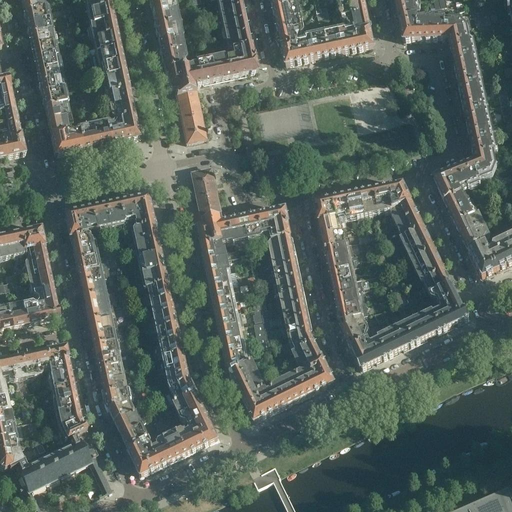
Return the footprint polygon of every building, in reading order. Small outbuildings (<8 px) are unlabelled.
[(43,12),(40,0),(30,0),(21,2),(24,16),(43,12)] [(110,11),(107,0),(95,0),(86,2),(89,16),(110,11)] [(242,11),(239,0),(229,0),(218,2),(221,15),(242,11)] [(296,7),(295,0),(271,0),(274,12),(296,7)] [(418,5),(416,0),(393,0),(396,10),(418,5)] [(446,8),(444,0),(441,0),(433,2),(434,6),(435,10),(446,8)] [(174,14),(171,1),(150,5),(153,19),(174,14)] [(364,3),(344,7),(342,7),(345,20),(366,15),(364,3)] [(418,14),(419,12),(418,5),(396,10),(399,24),(418,20),(419,18),(418,14)] [(299,19),(296,7),(274,12),(276,24),(299,19)] [(48,23),(45,11),(43,12),(24,16),(27,28),(48,23)] [(113,25),(110,11),(89,16),(92,29),(113,25)] [(245,24),(242,11),(221,15),(224,28),(245,24)] [(177,28),(174,14),(153,19),(155,32),(177,28)] [(370,32),(366,15),(345,20),(346,25),(347,25),(348,27),(350,28),(351,28),(352,33),(355,32),(355,35),(370,32)] [(302,31),(299,19),(276,24),(279,36),(302,31)] [(418,45),(417,25),(419,24),(418,20),(399,24),(403,45),(418,45)] [(446,43),(445,26),(445,22),(431,23),(432,44),(446,43)] [(50,35),(48,23),(27,28),(29,40),(50,35)] [(432,44),(431,23),(425,23),(419,24),(417,25),(418,45),(432,44)] [(247,37),(245,24),(224,28),(227,41),(247,37)] [(113,25),(92,29),(87,30),(90,44),(95,43),(116,39),(113,25)] [(469,46),(466,31),(458,26),(445,26),(446,43),(450,43),(451,49),(469,46)] [(180,42),(177,28),(155,32),(158,46),(179,42),(180,42)] [(300,44),(299,40),(300,40),(303,36),(302,31),(279,36),(282,51),(297,48),(298,48),(300,45),(300,44)] [(358,55),(355,45),(357,44),(355,35),(355,32),(352,33),(339,35),(344,58),(358,55)] [(374,51),(370,32),(355,35),(357,44),(355,45),(358,55),(374,51)] [(53,47),(50,35),(29,40),(32,52),(53,47)] [(344,58),(339,35),(325,38),(330,61),(344,58)] [(250,49),(247,37),(227,41),(229,53),(231,54),(233,53),(250,49)] [(330,61),(325,38),(312,41),(316,64),(330,61)] [(119,52),(116,39),(95,43),(98,57),(119,52)] [(316,64),(312,41),(305,43),(305,44),(300,45),(298,48),(297,48),(299,57),(300,56),(303,67),(316,64)] [(182,55),(179,42),(158,46),(161,60),(182,55)] [(476,58),(473,45),(469,46),(451,49),(454,63),(476,58)] [(55,59),(53,47),(32,52),(34,63),(55,59)] [(303,67),(300,56),(299,57),(297,48),(282,51),(286,70),(303,67)] [(257,76),(254,63),(253,63),(250,49),(233,53),(233,57),(239,56),(244,79),(257,76)] [(122,66),(119,52),(98,57),(100,71),(122,66)] [(183,72),(181,65),(184,64),(182,55),(161,60),(165,76),(183,72)] [(244,79),(239,56),(233,57),(234,62),(226,64),(229,82),(244,79)] [(478,72),(476,58),(454,63),(457,77),(478,72)] [(58,71),(55,59),(34,63),(37,75),(58,71)] [(229,82),(226,64),(225,62),(225,61),(210,64),(215,85),(229,82)] [(215,85),(210,64),(196,68),(196,70),(200,88),(215,85)] [(125,80),(122,66),(100,71),(103,84),(125,80)] [(200,88),(196,70),(183,72),(165,76),(166,80),(167,80),(169,90),(168,91),(169,94),(170,95),(175,94),(176,100),(195,96),(196,96),(194,90),(200,88)] [(61,83),(58,71),(37,75),(39,87),(61,83)] [(481,86),(478,72),(457,77),(460,90),(481,86)] [(0,103),(12,101),(9,91),(10,91),(8,80),(0,81),(0,103)] [(128,93),(125,80),(103,84),(106,98),(108,98),(128,93)] [(506,91),(503,81),(495,83),(498,97),(506,95),(506,91)] [(63,95),(61,83),(39,87),(42,99),(63,95)] [(484,100),(481,86),(460,90),(460,92),(456,92),(459,105),(484,100)] [(131,107),(128,93),(108,98),(109,104),(107,104),(109,112),(131,107)] [(66,107),(63,95),(42,99),(44,111),(64,107),(66,107)] [(509,109),(507,99),(506,95),(498,97),(501,110),(509,109)] [(206,144),(195,96),(176,100),(186,148),(206,144)] [(487,113),(484,100),(459,105),(461,117),(465,117),(465,118),(487,113)] [(0,116),(14,114),(12,101),(0,103),(0,116)] [(69,120),(68,113),(66,113),(64,107),(44,111),(47,125),(69,120)] [(133,121),(131,107),(109,112),(110,119),(112,119),(112,122),(116,125),(133,121)] [(511,122),(511,121),(510,114),(509,109),(501,110),(503,118),(505,119),(506,124),(511,122)] [(490,127),(487,113),(465,118),(468,132),(490,127)] [(0,129),(17,126),(15,117),(14,114),(0,116),(0,129)] [(70,131),(69,128),(71,128),(69,120),(47,125),(50,139),(68,135),(70,131)] [(138,142),(133,121),(116,125),(113,129),(110,127),(106,128),(110,149),(138,143),(137,142),(138,142)] [(20,139),(17,126),(0,129),(0,138),(1,141),(4,142),(3,143),(20,139)] [(493,141),(490,127),(468,132),(471,145),(493,141)] [(110,149),(106,128),(101,129),(99,128),(92,129),(96,151),(110,149)] [(96,151),(92,129),(84,131),(83,133),(78,134),(83,154),(96,151)] [(83,154),(78,134),(74,135),(72,138),(68,135),(50,139),(55,160),(83,154)] [(23,154),(20,139),(3,143),(2,145),(6,162),(20,159),(22,160),(24,160),(25,158),(25,155),(23,154)] [(496,154),(493,141),(471,145),(474,159),(492,155),(496,154)] [(495,170),(492,155),(474,159),(475,165),(472,166),(479,183),(491,179),(495,170)] [(479,183),(472,166),(459,172),(466,190),(467,192),(480,187),(479,183)] [(466,190),(459,172),(445,177),(450,191),(454,190),(455,194),(458,192),(459,194),(460,193),(466,190)] [(215,185),(213,179),(212,173),(192,177),(195,189),(215,185)] [(455,194),(454,190),(450,191),(445,177),(433,182),(445,205),(462,197),(460,193),(459,194),(458,192),(455,194)] [(217,197),(215,185),(195,189),(197,201),(217,197)] [(411,205),(403,188),(388,192),(392,214),(411,205)] [(392,214),(388,192),(374,195),(378,216),(384,214),(385,217),(390,216),(392,214)] [(378,216),(374,195),(360,197),(365,221),(373,219),(373,217),(378,216)] [(220,209),(217,197),(197,201),(200,213),(220,209)] [(365,221),(360,197),(347,200),(351,221),(357,220),(357,223),(365,221)] [(450,216),(470,206),(468,203),(466,202),(464,198),(462,197),(445,205),(450,216)] [(351,221),(347,200),(333,203),(337,222),(339,222),(344,221),(344,223),(351,221)] [(157,230),(151,201),(138,204),(143,227),(138,228),(137,229),(138,234),(157,230)] [(337,222),(333,203),(315,207),(319,226),(337,222)] [(143,227),(138,204),(123,207),(127,226),(138,224),(138,228),(143,227)] [(417,217),(411,205),(392,214),(390,216),(393,222),(395,221),(398,227),(417,217)] [(475,217),(470,206),(450,216),(455,227),(475,217)] [(127,229),(127,226),(123,207),(109,210),(114,235),(122,233),(121,231),(127,230),(127,229)] [(222,221),(220,209),(200,213),(203,225),(222,221)] [(114,235),(109,210),(95,213),(99,232),(99,235),(101,235),(106,234),(106,236),(114,235)] [(99,232),(95,213),(80,216),(85,239),(89,238),(89,235),(99,232)] [(291,241),(288,227),(289,227),(286,213),(273,216),(278,239),(272,240),(273,244),(291,240),(291,241)] [(85,239),(80,216),(67,219),(72,242),(85,239)] [(278,239),(273,216),(259,219),(263,238),(272,236),(272,240),(278,239)] [(484,230),(477,216),(475,217),(455,227),(462,240),(484,230)] [(423,230),(417,217),(398,227),(400,232),(398,233),(402,240),(423,230)] [(263,238),(259,219),(244,222),(248,243),(263,240),(263,239),(263,238)] [(233,244),(229,225),(224,226),(222,221),(203,225),(202,225),(203,231),(199,232),(198,233),(199,236),(200,237),(202,246),(201,247),(202,251),(221,248),(221,247),(233,244)] [(248,243),(244,222),(229,225),(233,244),(233,246),(248,243)] [(344,235),(342,228),(340,228),(339,222),(337,222),(319,226),(322,239),(344,235)] [(160,245),(157,230),(138,234),(134,235),(136,241),(134,242),(135,250),(160,245)] [(429,241),(426,235),(423,230),(402,240),(407,251),(429,241)] [(488,247),(489,242),(484,230),(462,240),(468,254),(481,248),(481,250),(486,248),(488,247)] [(46,264),(41,237),(42,236),(41,234),(39,232),(37,233),(36,234),(21,238),(25,256),(28,258),(28,261),(26,265),(27,268),(46,264)] [(348,248),(347,240),(345,240),(344,235),(322,239),(325,253),(347,248),(348,248)] [(25,256),(21,238),(7,240),(12,262),(18,261),(18,259),(23,258),(25,256)] [(97,248),(94,246),(94,243),(92,242),(92,240),(89,238),(85,239),(72,242),(75,254),(97,249),(97,248)] [(12,262),(7,240),(0,241),(0,262),(3,262),(3,264),(12,262)] [(297,269),(294,256),(291,241),(291,240),(273,244),(271,244),(270,246),(276,273),(297,269)] [(434,252),(429,241),(407,251),(413,262),(434,252)] [(511,241),(503,246),(511,265),(511,241)] [(163,260),(160,245),(135,250),(137,259),(139,259),(141,265),(163,260)] [(511,268),(511,265),(503,246),(493,250),(492,252),(489,254),(486,255),(496,276),(511,268)] [(226,263),(224,254),(222,254),(221,248),(202,251),(205,267),(226,263)] [(349,260),(347,248),(325,253),(328,265),(349,260)] [(496,276),(486,255),(489,254),(486,248),(481,250),(481,248),(468,254),(482,283),(496,276)] [(98,261),(97,257),(99,256),(97,249),(75,254),(77,266),(98,261)] [(439,263),(434,252),(413,262),(418,273),(439,263)] [(257,266),(255,259),(248,260),(249,268),(257,266)] [(166,275),(163,260),(141,265),(142,270),(140,271),(142,280),(166,275)] [(352,272),(349,260),(328,265),(330,277),(352,272)] [(102,273),(101,265),(99,266),(98,261),(77,266),(80,278),(101,273),(102,273)] [(229,277),(226,263),(205,267),(208,281),(227,277),(229,277)] [(445,274),(439,263),(418,273),(423,285),(425,284),(445,274)] [(49,277),(46,264),(27,268),(28,274),(26,274),(28,282),(49,277)] [(299,282),(297,269),(276,273),(279,286),(299,282)] [(354,284),(352,272),(330,277),(333,289),(354,284)] [(103,285),(101,273),(80,278),(82,290),(103,285)] [(452,289),(445,274),(425,284),(428,289),(426,290),(429,297),(431,296),(437,293),(438,295),(452,289)] [(169,289),(166,275),(142,280),(144,288),(146,288),(147,294),(151,293),(169,289)] [(52,291),(49,277),(28,282),(29,290),(31,289),(33,295),(52,291)] [(230,290),(227,277),(208,281),(211,294),(230,290)] [(302,295),(299,282),(279,286),(282,299),(302,295)] [(357,296),(354,284),(333,289),(335,301),(357,296)] [(106,297),(103,285),(82,290),(85,301),(106,297)] [(172,303),(169,289),(151,293),(154,307),(172,303)] [(458,301),(452,289),(438,295),(437,293),(431,296),(435,303),(438,304),(439,306),(442,307),(448,304),(448,306),(458,301)] [(233,304),(230,290),(211,294),(214,308),(233,304)] [(56,312),(52,291),(33,295),(33,299),(37,301),(38,304),(36,307),(40,326),(59,321),(57,311),(56,312)] [(305,308),(302,295),(282,299),(284,312),(305,308)] [(361,295),(357,296),(335,301),(338,313),(359,308),(364,307),(361,295)] [(108,309),(106,297),(85,301),(87,313),(108,309)] [(469,323),(465,313),(464,313),(458,301),(448,306),(448,304),(442,307),(443,310),(442,313),(444,311),(447,312),(455,330),(469,323)] [(175,317),(174,311),(172,303),(154,307),(157,321),(175,317)] [(236,317),(233,304),(214,308),(217,321),(236,317)] [(40,326),(36,307),(33,306),(30,306),(28,305),(21,306),(26,329),(40,326)] [(26,329),(21,306),(13,308),(14,310),(8,311),(12,331),(26,329)] [(364,307),(359,308),(338,313),(340,325),(360,320),(367,319),(364,307)] [(308,321),(305,308),(284,312),(287,325),(308,321)] [(111,321),(108,309),(87,313),(90,325),(111,321)] [(0,333),(12,331),(8,311),(2,312),(1,311),(0,310),(0,333)] [(455,330),(447,312),(444,311),(442,313),(442,314),(433,318),(442,336),(455,330)] [(178,330),(175,317),(157,321),(160,334),(178,330)] [(239,330),(236,317),(217,321),(220,334),(239,330)] [(442,336),(433,318),(432,317),(427,319),(426,318),(418,322),(428,343),(442,336)] [(365,330),(360,320),(340,325),(342,332),(345,339),(365,330)] [(113,333),(111,321),(90,325),(93,337),(113,333)] [(311,334),(308,321),(287,325),(290,339),(311,334)] [(428,343),(418,322),(410,325),(411,327),(405,330),(415,349),(428,343)] [(181,344),(178,330),(160,334),(162,348),(181,344)] [(242,344),(239,330),(220,334),(223,348),(242,344)] [(366,344),(367,341),(366,338),(367,335),(365,330),(345,339),(352,352),(361,348),(360,346),(366,344)] [(415,349),(405,330),(400,332),(399,331),(391,335),(401,356),(415,349)] [(116,345),(113,333),(93,337),(95,349),(116,345)] [(315,345),(312,339),(311,334),(290,339),(292,346),(295,355),(296,355),(315,345)] [(401,356),(391,335),(383,338),(384,340),(378,343),(379,344),(388,362),(401,356)] [(184,358),(181,344),(162,348),(165,362),(184,358)] [(245,357),(242,344),(223,348),(225,361),(245,357)] [(374,368),(365,350),(366,348),(368,347),(366,344),(360,346),(361,348),(352,352),(362,374),(374,368)] [(388,362),(379,344),(371,348),(368,347),(366,348),(365,350),(374,368),(388,362)] [(118,357),(116,345),(95,349),(98,361),(118,357)] [(327,370),(315,345),(296,355),(295,355),(294,355),(300,367),(302,366),(304,371),(306,370),(308,374),(313,377),(327,370)] [(70,375),(65,351),(55,353),(57,363),(56,364),(51,365),(52,369),(48,370),(49,373),(50,379),(70,375)] [(52,369),(51,365),(56,364),(57,363),(55,353),(33,358),(37,378),(42,377),(41,374),(49,373),(48,370),(52,369)] [(121,369),(118,357),(98,361),(100,373),(121,369)] [(247,368),(246,366),(245,357),(225,361),(228,371),(230,376),(247,368)] [(37,378),(33,358),(21,360),(25,381),(33,379),(33,381),(38,380),(37,378)] [(187,371),(184,358),(165,362),(168,375),(187,371)] [(25,381),(21,360),(9,363),(13,384),(13,385),(18,384),(18,383),(25,381)] [(13,384),(9,363),(0,364),(0,381),(0,383),(8,381),(8,385),(13,384)] [(258,379),(251,366),(247,368),(230,376),(236,390),(258,379)] [(123,381),(121,369),(100,373),(103,385),(123,381)] [(335,387),(327,370),(313,377),(322,394),(335,387)] [(190,385),(187,371),(168,375),(171,390),(173,393),(190,385)] [(322,394),(313,377),(308,374),(298,379),(308,400),(322,394)] [(73,388),(70,375),(50,379),(48,380),(49,385),(51,384),(53,392),(73,388)] [(264,393),(258,379),(236,390),(243,403),(254,398),(264,393)] [(308,400),(298,379),(284,385),(295,407),(308,400)] [(126,393),(123,381),(103,385),(105,397),(126,393)] [(196,397),(190,385),(173,393),(179,405),(196,397)] [(295,407),(284,385),(271,392),(272,394),(281,413),(295,407)] [(75,400),(73,388),(53,392),(54,399),(52,400),(53,405),(54,405),(75,400)] [(129,405),(126,393),(105,397),(108,412),(129,405)] [(281,413),(272,394),(266,396),(264,393),(254,398),(256,403),(259,401),(268,420),(281,413)] [(196,397),(179,405),(176,407),(182,419),(202,410),(196,397)] [(268,420),(259,401),(256,403),(254,398),(243,403),(254,426),(268,420)] [(78,413),(77,407),(75,400),(54,405),(57,417),(78,413)] [(0,418),(8,417),(6,411),(9,410),(7,402),(0,403),(0,418)] [(134,416),(129,405),(108,412),(115,425),(134,416)] [(208,422),(202,410),(182,419),(185,426),(187,426),(189,429),(191,430),(208,422)] [(60,431),(80,422),(78,413),(57,417),(60,430),(60,431)] [(142,428),(136,415),(134,416),(115,425),(121,438),(142,428)] [(0,432),(13,429),(11,421),(9,422),(8,416),(8,417),(0,418),(0,432)] [(86,434),(80,422),(60,431),(66,444),(70,442),(86,434)] [(218,444),(208,422),(191,430),(190,434),(189,434),(187,435),(186,434),(178,438),(188,458),(218,444)] [(148,441),(142,428),(121,438),(127,451),(148,441)] [(0,446),(14,443),(13,438),(15,438),(13,429),(0,432),(0,446)] [(37,511),(30,497),(89,469),(103,499),(111,495),(110,493),(91,454),(95,453),(86,434),(70,442),(73,447),(26,470),(23,464),(21,465),(8,472),(9,474),(17,469),(19,473),(16,475),(24,492),(19,495),(27,511),(37,511)] [(188,458),(178,438),(158,447),(157,450),(152,452),(161,471),(188,458)] [(161,471),(152,452),(151,450),(152,449),(148,441),(127,451),(141,481),(161,471)] [(18,454),(17,448),(15,448),(14,443),(0,446),(0,459),(17,456),(18,454)] [(45,454),(40,445),(35,448),(40,457),(45,454)] [(21,465),(17,456),(0,459),(0,471),(3,474),(8,472),(21,465)] [(511,511),(511,503),(508,495),(468,511),(511,511)]
